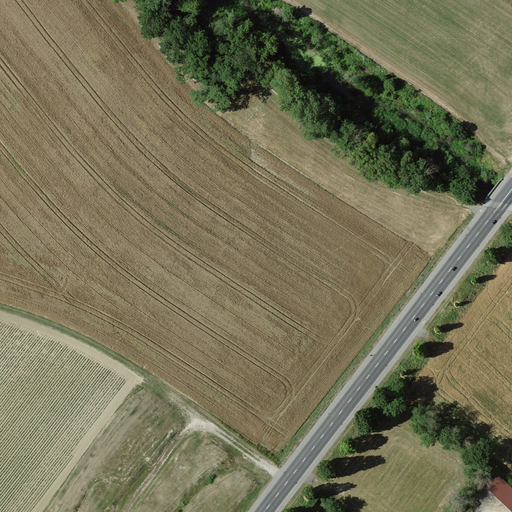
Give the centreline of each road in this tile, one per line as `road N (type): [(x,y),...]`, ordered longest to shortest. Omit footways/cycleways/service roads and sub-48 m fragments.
road 1 (primary): [(264,511),(511,189)]
road 2 (track): [(287,481),(124,358),(0,307)]
